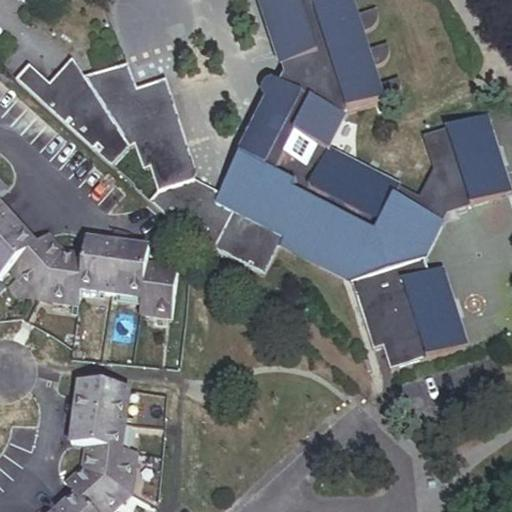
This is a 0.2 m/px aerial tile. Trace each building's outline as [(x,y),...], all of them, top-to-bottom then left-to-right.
[(425,262),(447,216),(510,197),(485,120),(422,140),(433,174),(419,200),(329,154),(319,148),(335,118),(345,124),(349,115),(382,104),(390,102),(394,100),(397,96),(400,92),(400,87),(400,84),(399,82),(379,87),(373,69),(378,67),(382,64),(386,60),(388,57),(388,53),(388,50),(388,47),(367,53),(362,35),(368,33),(372,30),(375,27),(377,24),(378,21),(378,18),(378,14),(377,12),(356,18),(350,0),(349,0),(316,11),(314,4),(326,0),(297,0),(306,25),(271,37),(285,80),(281,87),(276,86),(273,86),(270,86),(268,87),(266,90),(264,92),(264,95),(265,98),(266,100),(269,104),(294,117),(287,131),(262,118),(222,197),(195,184),(171,110),(175,109),(167,84),(138,93),(130,68),(86,83),(73,63),(49,88),(29,70),(16,85),(112,171),(135,149),(143,173),(151,173),(159,197),(150,206),(210,261),(214,254),(265,281),(280,251),(354,289),(374,353),(383,350),(391,373),(465,349),(441,273),(430,277),(425,262)] [(297,0),(263,0),(259,1),(271,37),(306,25),(297,0)] [(294,117),(269,104),(262,118),(287,131),(294,117)] [(319,148),(329,154),(345,124),(335,118),(319,148)] [(0,239),(15,226),(0,210),(0,239)] [(0,281),(9,272),(35,248),(15,226),(0,239),(0,281)] [(40,299),(61,257),(45,240),(35,248),(9,272),(29,294),(40,299)] [(112,299),(118,249),(88,245),(86,260),(82,295),(112,299)] [(146,267),(147,252),(118,249),(112,299),(142,302),(146,267)] [(82,295),(86,260),(61,257),(40,299),(53,306),(81,308),(82,295)] [(170,319),(175,271),(146,267),(142,302),(140,316),(170,319)] [(367,376),(372,374),(368,363),(363,364),(367,376)] [(124,424),(127,396),(77,391),(76,401),(74,419),(124,424)] [(122,454),(124,424),(74,419),(72,450),(87,451),(122,454)] [(133,482),(137,455),(122,454),(87,451),(84,474),(127,494),(133,482)] [(116,511),(119,510),(127,494),(84,474),(69,489),(77,501),(87,511),(116,511)] [(87,511),(77,501),(64,511),(87,511)]
